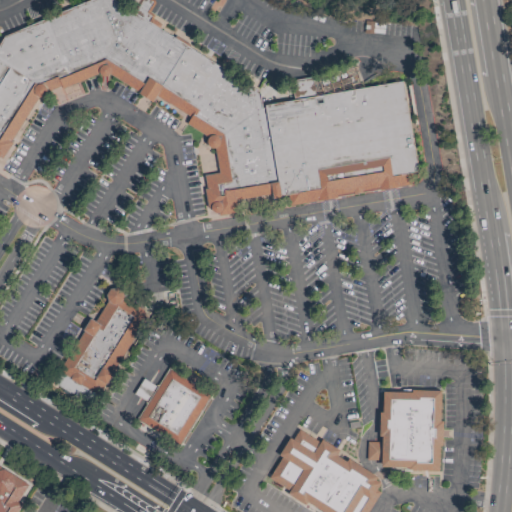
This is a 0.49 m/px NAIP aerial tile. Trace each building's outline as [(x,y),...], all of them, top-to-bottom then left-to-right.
[(0,158),(41,94),(104,73),(154,104),(158,98),(189,118),(186,123),(214,141),(218,172),(203,174),(207,210),(216,209),(220,217),(237,214),(234,197),(294,188),(296,197),(409,180),(407,171),(415,169),(402,83),(266,105),(266,109),(263,109),(260,92),(113,0),(89,0),(6,35),(0,44),(0,158)] [(117,288),(110,288),(106,295),(108,301),(94,320),(90,319),(83,330),(84,332),(62,367),(63,374),(99,397),(146,320),(144,309),(124,298),(123,291),(117,288)] [(170,367),(139,419),(182,444),(212,392),(170,367)] [(383,414),(380,414),(379,437),(382,437),(382,468),(410,468),(410,470),(439,471),(440,446),(443,446),(443,421),(441,421),(442,391),(412,391),(411,393),(384,393),(383,414)] [(270,478),(283,457),(280,456),(290,440),(294,442),(300,432),(321,444),(322,442),(338,451),(335,456),(347,464),(349,460),(376,477),(376,481),(380,483),(376,490),(379,492),(367,511),(322,511),(307,503),(306,505),(288,494),(290,490),(270,478)]
